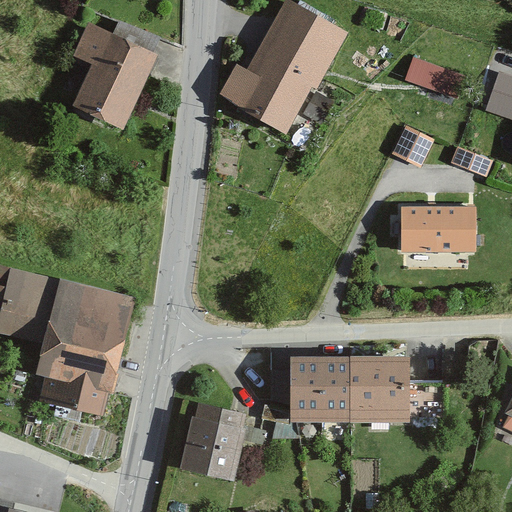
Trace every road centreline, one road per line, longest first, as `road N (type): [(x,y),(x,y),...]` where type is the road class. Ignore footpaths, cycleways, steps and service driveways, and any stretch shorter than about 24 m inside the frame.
road 1 (residential): [(163,341),(511,327)]
road 2 (tertiary): [(205,0),(163,341)]
road 3 (tertiary): [(163,341),(133,494)]
road 4 (residential): [(133,494),(0,435)]
